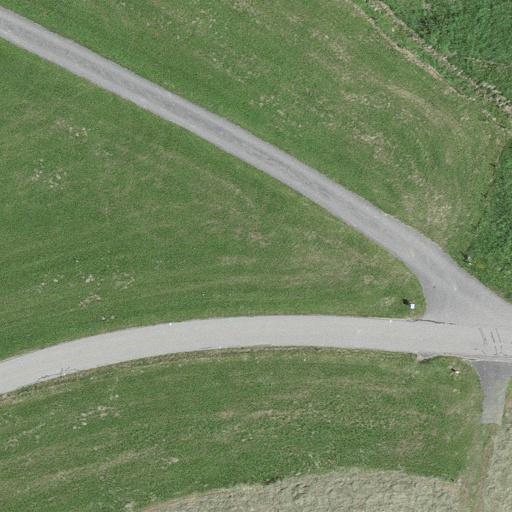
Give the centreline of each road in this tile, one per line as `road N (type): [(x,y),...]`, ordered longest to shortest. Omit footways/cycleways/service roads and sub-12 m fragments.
road 1 (track): [(504,345),(459,288),(347,206),(0,24)]
road 2 (track): [(0,379),(75,356),(257,332),(504,345)]
road 3 (track): [(504,345),(483,511)]
